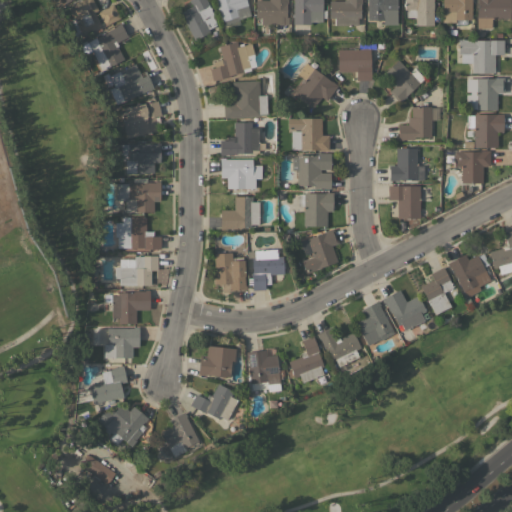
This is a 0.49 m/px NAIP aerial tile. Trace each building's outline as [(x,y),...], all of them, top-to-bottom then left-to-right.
[(79,0),(91,0),(97,9),(93,11),(95,15),(98,13),(97,12),(112,4),(119,17),(104,25),(103,22),(100,24),(100,25),(81,35),(80,34),(75,37),(67,21),(72,18),(67,7),(79,0)] [(208,29),(209,31),(194,40),(179,12),(191,5),(188,0),(205,0),(208,5),(207,5),(211,12),(215,24),(208,29)] [(245,0),(250,15),(238,19),(238,20),(223,25),(222,21),(221,21),(214,0),(245,0)] [(287,0),(287,3),(286,3),(286,17),(288,17),(288,24),(260,24),(260,17),(255,17),(255,0),(287,0)] [(322,0),(322,21),(310,21),(310,24),(292,24),(292,17),(291,17),(291,14),(292,14),(292,0),(322,0)] [(361,0),(361,3),(360,3),(360,17),(357,17),(357,25),(334,25),(334,17),(329,17),(329,0),(361,0)] [(396,0),(396,24),(383,24),(383,26),(375,26),(375,20),(367,20),(367,0),(396,0)] [(432,0),(432,24),(415,25),(414,17),(404,17),(404,0),(432,0)] [(470,0),(470,20),(455,19),(454,22),(441,22),(441,0),(470,0)] [(509,0),(509,18),(491,17),(490,28),(476,28),(476,0),(509,0)] [(127,36),(115,42),(117,45),(116,46),(122,58),(100,70),(86,41),(95,37),(95,38),(106,32),(105,31),(116,26),(115,25),(120,22),(127,36)] [(471,73),(471,62),(460,62),(460,54),(457,54),(457,39),(472,39),(472,40),(502,39),(502,54),(494,54),(494,72),(471,73)] [(218,46),(236,41),(237,46),(250,43),(253,54),(246,55),(249,67),(242,68),(243,71),(229,75),(230,76),(212,81),(208,68),(222,65),(221,60),(222,60),(221,59),(218,46)] [(369,48),(370,80),(356,80),(355,71),(337,71),(337,49),(369,48)] [(393,86),(381,73),(396,59),(409,72),(415,67),(424,76),(405,94),(406,95),(399,102),(388,91),(393,86)] [(134,63),(141,77),(144,75),(143,71),(145,70),(153,88),(149,90),(150,92),(143,95),(141,92),(115,104),(108,89),(114,86),(109,75),(134,63)] [(337,85),(326,100),(320,96),(312,107),(291,92),(300,79),(303,81),(313,68),(337,85)] [(493,78),(493,77),(503,77),(503,93),(496,92),(496,110),(475,109),(475,92),(467,92),(467,84),(471,84),(471,78),(475,78),(475,77),(493,78)] [(258,80),(259,95),(265,94),(266,114),(260,114),(260,116),(223,118),(222,102),(232,101),(231,81),(258,80)] [(143,103),(157,100),(160,114),(153,116),(156,128),(155,129),(155,131),(125,138),(121,120),(125,120),(122,107),(143,103)] [(418,106),(418,104),(422,104),(422,102),(426,102),(426,100),(430,100),(430,105),(426,105),(426,106),(430,106),(430,137),(413,137),(413,139),(402,139),(397,139),(397,124),(407,124),(407,117),(410,117),(410,106),(418,106)] [(502,114),(502,132),(496,132),(496,147),(473,147),(473,127),(466,127),(466,115),(473,115),(473,114),(502,114)] [(320,117),(321,135),(327,134),(328,150),(317,150),(317,148),(290,149),(290,131),(299,131),(299,129),(287,129),(287,118),(320,117)] [(250,122),(250,127),(258,127),(258,143),(264,143),(264,149),(258,149),(258,156),(251,156),(251,153),(236,152),(236,154),(224,154),(224,155),(219,155),(219,140),(225,140),(225,136),(232,136),(233,136),(233,121),(250,122)] [(154,143),(154,142),(159,142),(159,162),(153,162),(153,172),(124,172),(124,160),(119,160),(119,144),(127,144),(127,143),(154,143)] [(416,148),(415,166),(423,166),(422,180),(411,180),(411,179),(398,179),(398,180),(388,180),(388,165),(395,165),(395,147),(416,148)] [(478,151),(478,150),(489,150),(489,166),(481,166),(481,183),(461,183),(461,165),(454,165),(454,151),(478,151)] [(296,169),(291,170),(291,157),(296,157),(296,155),(314,154),(314,152),(330,152),(330,169),(320,169),(320,172),(329,172),(329,188),(323,188),(323,187),(313,188),(313,185),(296,185),(296,169)] [(219,158),(224,158),(224,159),(251,158),(251,165),(260,165),(261,178),(254,178),(254,188),(226,188),(226,177),(219,177),(219,158)] [(133,182),(133,178),(146,178),(146,182),(154,182),(154,181),(159,181),(159,201),(157,201),(157,196),(152,196),(152,211),(124,212),(124,200),(115,200),(115,183),(127,183),(127,182),(133,182)] [(418,218),(396,218),(396,199),(387,199),(387,185),(419,185),(418,218)] [(323,193),(323,192),(332,192),(332,211),(326,211),(326,226),(302,225),(302,220),(295,219),(295,212),(302,212),(302,206),(297,206),(297,194),(303,194),(303,192),(323,193)] [(233,209),(233,196),(251,196),(251,201),(258,201),(258,224),(250,224),(250,227),(236,227),(236,228),(224,228),(224,229),(219,229),(219,209),(233,209)] [(145,216),(145,231),(152,231),(152,236),(160,236),(160,248),(143,248),(143,247),(116,247),(116,237),(114,237),(114,222),(121,222),(121,216),(145,216)] [(337,242),(331,245),(336,261),(319,267),(318,266),(304,271),(301,261),(313,257),(306,238),(324,232),(324,231),(332,228),(337,242)] [(502,247),(501,246),(506,245),(503,232),(511,229),(511,270),(499,274),(497,266),(492,268),(487,251),(502,247)] [(276,249),(276,256),(282,256),(282,263),(284,263),(284,268),(282,268),(283,274),(268,274),(269,280),(264,280),(264,289),(251,290),(250,272),(252,272),(251,258),(254,258),(253,250),(276,249)] [(231,252),(231,257),(241,257),(242,260),(243,260),(244,285),(245,285),(245,289),(229,290),(228,283),(214,284),(213,275),(214,275),(213,253),(231,252)] [(464,253),(465,255),(461,258),(463,261),(476,254),(483,268),(485,267),(488,273),(486,274),(489,280),(478,286),(479,289),(466,297),(463,290),(462,291),(449,266),(448,267),(446,263),(464,253)] [(134,267),(133,256),(142,256),(142,255),(156,255),(156,270),(150,270),(150,285),(118,285),(118,278),(114,278),(114,267),(134,267)] [(442,266),(448,279),(452,287),(442,292),(449,306),(433,314),(419,286),(432,280),(429,273),(442,266)] [(398,289),(404,301),(417,295),(424,310),(420,313),(423,320),(403,330),(400,323),(397,325),(390,312),(389,313),(384,302),(383,303),(380,298),(398,289)] [(132,292),(132,291),(144,291),(144,290),(148,290),(148,310),(135,310),(135,323),(117,323),(117,318),(110,318),(110,295),(117,295),(117,292),(132,292)] [(377,300),(379,304),(378,305),(392,333),(378,341),(378,339),(366,345),(353,320),(362,315),(359,309),(377,300)] [(329,326),(335,338),(338,337),(339,338),(352,332),(356,341),(358,340),(361,346),(354,350),(357,356),(337,366),(334,360),(332,362),(325,348),(324,349),(319,338),(318,339),(315,333),(329,326)] [(133,328),(133,327),(138,327),(138,346),(131,346),(131,357),(103,357),(103,344),(106,344),(106,328),(133,328)] [(300,356),(299,353),(304,351),(300,340),(312,336),(317,351),(322,366),(319,367),(322,374),(301,382),(298,376),(293,377),(293,376),(289,377),(287,371),(290,370),(287,361),(300,356)] [(235,348),(233,361),(230,360),(228,377),(224,376),(224,377),(221,377),(221,376),(202,374),(201,375),(197,374),(199,355),(201,355),(201,359),(205,360),(206,345),(235,348)] [(247,356),(245,356),(245,352),(264,350),(265,355),(276,354),(278,370),(282,369),(283,376),(278,376),(279,382),(266,384),(266,381),(250,383),(247,356)] [(88,386),(96,384),(94,377),(95,376),(95,375),(101,374),(100,372),(108,370),(108,369),(117,367),(117,366),(122,365),(126,381),(119,383),(119,386),(122,385),(124,390),(121,390),(122,397),(117,398),(117,397),(103,401),(103,404),(100,405),(100,406),(98,406),(98,405),(94,406),(93,403),(92,403),(88,386)] [(195,394),(204,399),(207,394),(211,396),(217,383),(232,391),(230,396),(236,399),(226,420),(219,416),(218,419),(205,412),(205,413),(189,405),(195,394)] [(114,412),(120,404),(128,411),(132,406),(147,418),(144,422),(143,421),(137,429),(141,433),(130,446),(120,438),(115,445),(107,439),(111,433),(95,420),(100,414),(111,409),(114,412)] [(184,411),(186,415),(185,416),(200,447),(187,454),(185,450),(172,456),(171,454),(170,455),(171,456),(166,459),(165,457),(163,458),(161,454),(169,450),(159,431),(169,426),(166,420),(184,411)] [(106,484),(98,479),(92,475),(93,475),(80,467),(85,459),(82,457),(84,453),(114,473),(106,484)]
